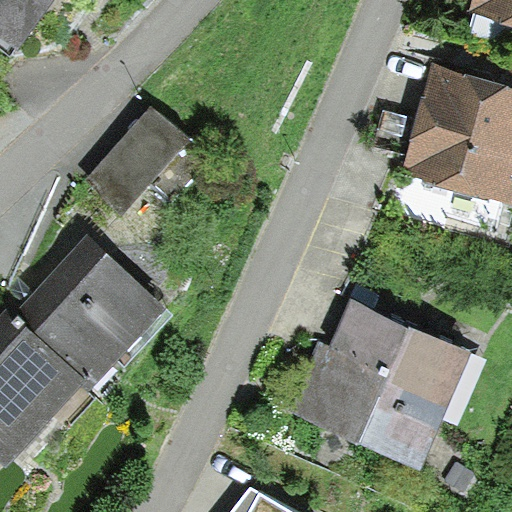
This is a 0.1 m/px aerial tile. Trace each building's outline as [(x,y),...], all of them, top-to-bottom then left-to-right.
[(47,0),(0,0),(0,27),(17,40),(47,0)] [(511,0),(474,0),(474,4),(511,13),(511,0)] [(511,178),(511,86),(437,66),(410,169),(508,195),(511,178)] [(155,101),(85,176),(123,211),(192,135),(155,101)] [(79,377),(148,304),(84,246),(18,319),(11,312),(0,322),(0,438),(6,443),(70,370),(79,377)] [(472,351),(350,300),(332,343),(321,339),(292,410),(425,464),(472,351)] [(300,511),(249,484),(228,511),(300,511)]
